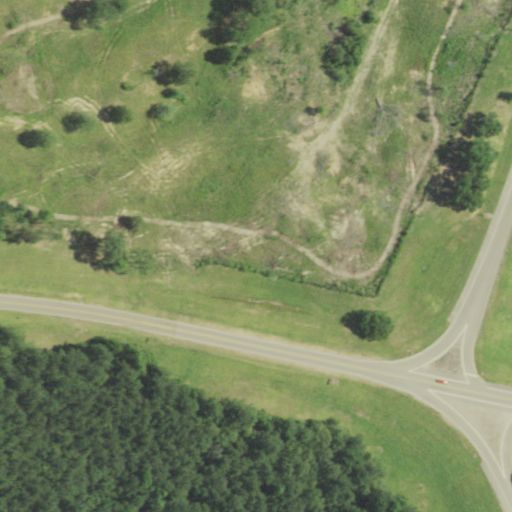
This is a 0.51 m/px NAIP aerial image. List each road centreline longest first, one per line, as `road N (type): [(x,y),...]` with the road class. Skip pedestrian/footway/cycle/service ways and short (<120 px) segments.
road 1 (tertiary): [(511,399),(0,301)]
road 2 (motorway): [(388,374),(457,417),(511,487)]
